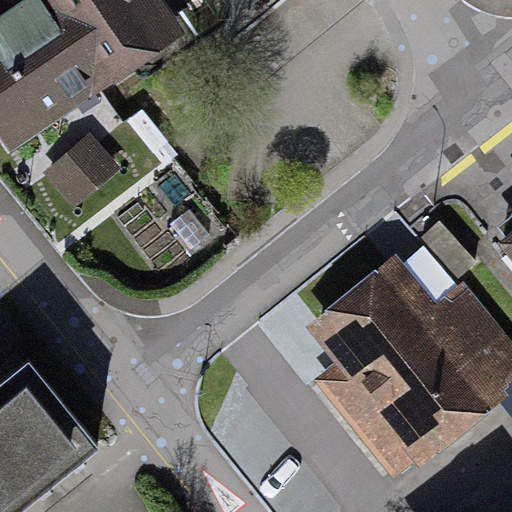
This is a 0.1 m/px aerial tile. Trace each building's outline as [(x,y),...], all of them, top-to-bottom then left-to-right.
[(0,135),(1,137),(127,45),(145,70),(226,11),(217,0),(20,0),(0,15),(0,135)] [(90,137),(42,176),(73,214),(121,175),(90,137)] [(441,220),(432,227),(468,268),(476,260),(441,220)] [(468,268),(432,227),(423,235),(459,275),(468,268)] [(395,255),(301,330),(328,364),(301,385),(387,493),(494,409),(510,350),(456,283),(432,302),(395,255)] [(0,511),(19,511),(101,448),(32,361),(0,386),(0,511)]
